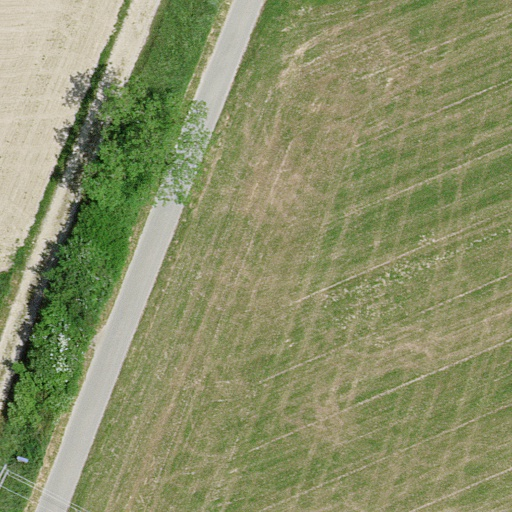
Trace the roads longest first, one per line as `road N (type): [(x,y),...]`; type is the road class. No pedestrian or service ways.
road 1 (track): [(69,511),(272,0)]
road 2 (track): [(0,411),(159,0)]
